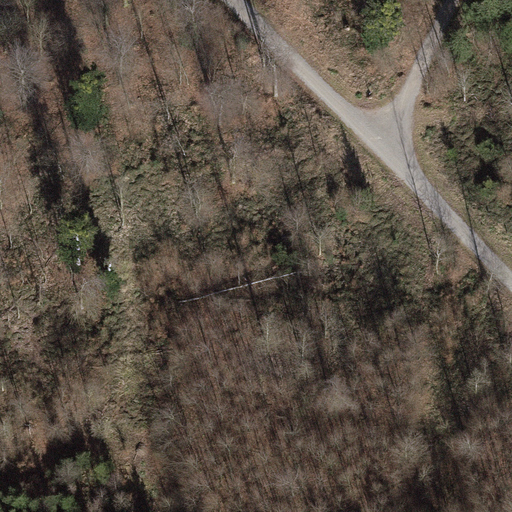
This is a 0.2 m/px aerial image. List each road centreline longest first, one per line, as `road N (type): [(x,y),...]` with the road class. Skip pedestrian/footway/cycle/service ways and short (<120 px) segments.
road 1 (track): [(238,0),(511,278)]
road 2 (track): [(451,0),(382,144)]
